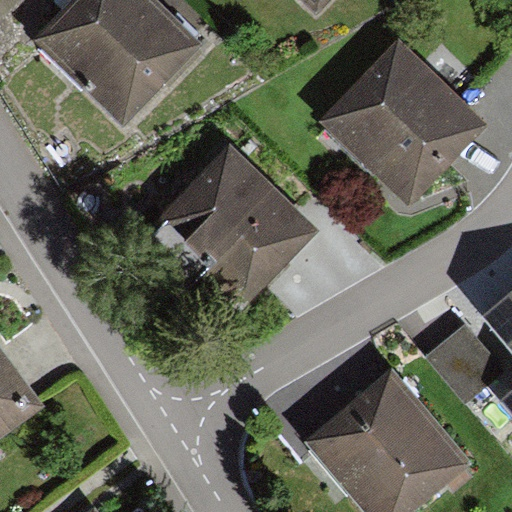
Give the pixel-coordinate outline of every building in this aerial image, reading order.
[(126,117),(197,40),(152,0),(80,0),(43,42),(81,76),(126,117)] [(411,203),(481,126),(398,50),(327,127),(364,160),(411,203)] [(251,294),(313,226),(230,150),(168,218),(210,257),(251,294)] [(511,395),(503,403),(511,413),(511,292),(483,316),(511,350),(511,395)] [(463,404),(503,371),(466,325),(425,358),(463,404)] [(0,435),(46,400),(0,341),(0,435)] [(371,511),(414,511),(469,466),(397,380),(317,446),(347,483),(371,511)]
